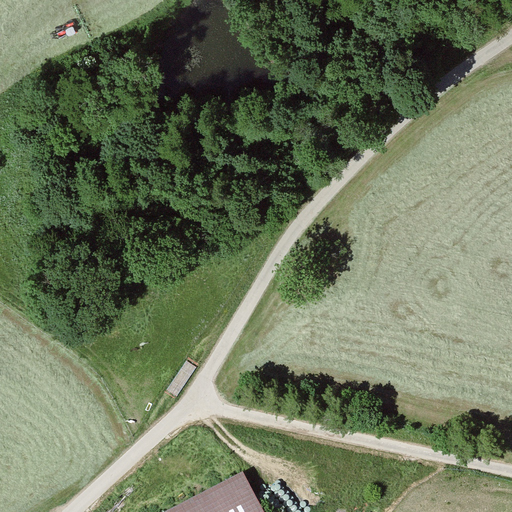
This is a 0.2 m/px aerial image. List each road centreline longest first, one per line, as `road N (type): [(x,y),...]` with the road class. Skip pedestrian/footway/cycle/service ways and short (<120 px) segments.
road 1 (track): [(191,402),(333,180),(511,37)]
road 2 (track): [(511,471),(191,402),(71,511)]
